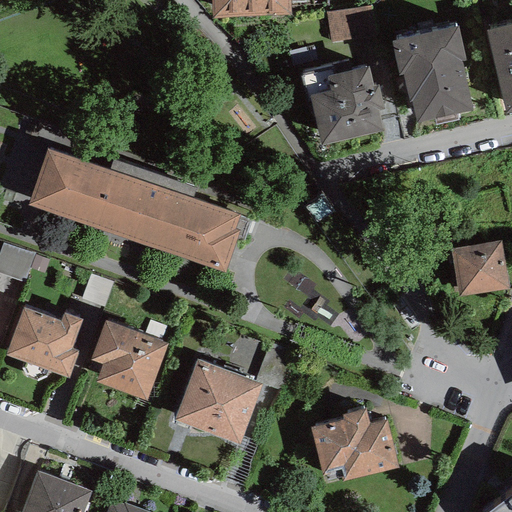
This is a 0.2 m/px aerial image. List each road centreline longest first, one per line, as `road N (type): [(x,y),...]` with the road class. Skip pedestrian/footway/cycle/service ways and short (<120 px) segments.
road 1 (residential): [(293,178),(494,387)]
road 2 (residential): [(0,416),(250,511)]
road 3 (residential): [(293,178),(511,132)]
road 4 (residential): [(178,0),(293,178)]
road 5 (residential): [(452,511),(494,387)]
